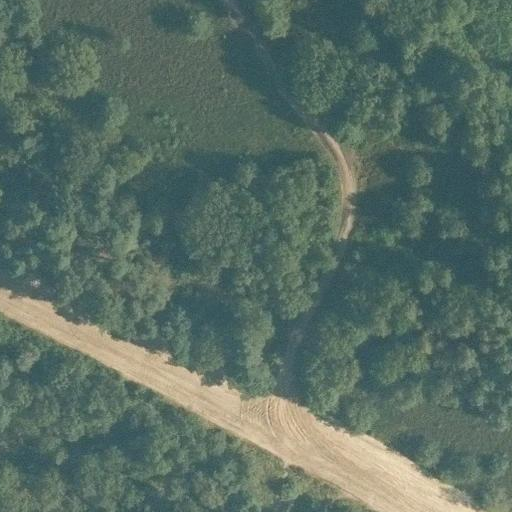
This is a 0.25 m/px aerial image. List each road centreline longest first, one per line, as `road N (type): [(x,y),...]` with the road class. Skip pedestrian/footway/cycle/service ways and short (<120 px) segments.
road 1 (track): [(438,511),(0,287)]
road 2 (track): [(221,0),(348,165),(339,250),(289,379),(295,434)]
